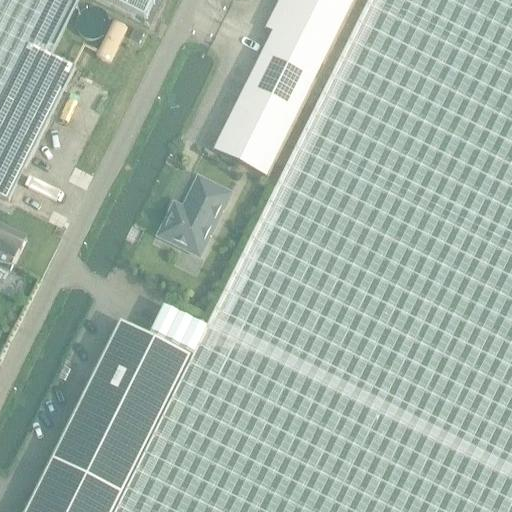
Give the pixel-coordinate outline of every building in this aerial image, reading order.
[(0,0),(0,100),(27,47),(50,58),(79,1),(77,0),(0,0)] [(102,0),(144,21),(154,0),(102,0)] [(511,511),(511,0),(371,0),(207,330),(116,511),(511,511)] [(213,153),(267,180),(356,0),(280,0),(264,31),(272,35),(213,153)] [(115,22),(98,57),(111,63),(128,28),(115,22)] [(139,44),(143,35),(134,31),(130,40),(139,44)] [(27,47),(0,100),(0,199),(8,203),(74,70),(50,58),(27,47)] [(183,212),(179,210),(175,218),(170,216),(159,238),(199,258),(229,197),(199,182),(183,212)] [(0,268),(10,274),(13,268),(25,243),(26,244),(26,242),(0,229),(0,268)] [(116,511),(207,330),(164,309),(149,339),(119,324),(26,511),(116,511)]
